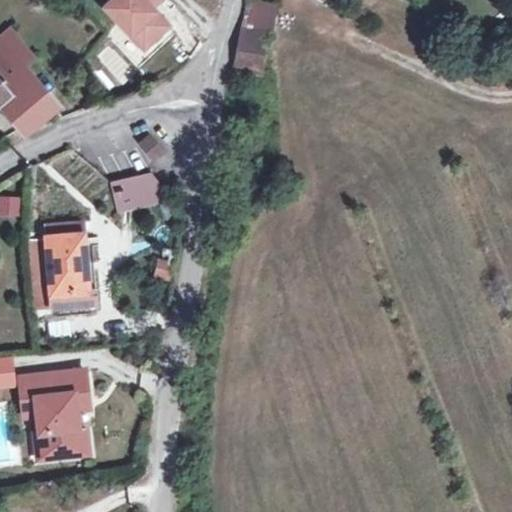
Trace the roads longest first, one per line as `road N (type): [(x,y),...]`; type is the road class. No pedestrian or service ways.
road 1 (residential): [(168,511),(168,464),(215,159),(213,89)]
road 2 (residential): [(213,89),(125,109),(0,164)]
